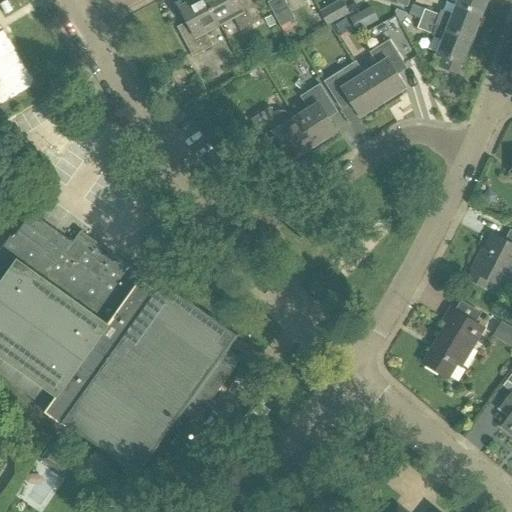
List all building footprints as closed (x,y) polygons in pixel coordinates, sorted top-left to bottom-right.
[(206,33),(221,25),(207,0),(195,0),(181,8),(191,27),(180,33),(193,57),(213,46),(206,33)] [(207,0),(221,25),(234,18),(241,31),(261,21),(250,0),(240,0),(239,1),(238,0),(207,0)] [(281,28),(295,20),(284,0),(272,0),(268,3),(281,28)] [(459,0),(458,5),(484,15),(489,0),(459,0)] [(474,40),(484,15),(458,5),(453,16),(448,30),(474,40)] [(357,32),(378,20),(371,7),(349,18),(357,32)] [(448,30),(453,16),(441,10),(439,16),(425,10),(417,29),(444,40),(438,55),(445,57),(440,68),(457,75),(461,64),(464,66),(474,40),(448,30)] [(335,25),(342,36),(353,29),(345,18),(335,25)] [(0,32),(0,107),(0,108),(36,85),(3,31),(0,32)] [(365,74),(384,102),(406,89),(395,71),(405,64),(389,40),(370,53),(378,66),(365,74)] [(384,102),(365,74),(365,75),(356,61),(324,82),(339,106),(349,99),(361,117),(384,102)] [(296,118),(314,147),(337,133),(326,115),(335,109),(320,85),(300,97),(309,110),(297,117),(296,118)] [(296,118),(297,117),(295,115),(291,114),(288,112),(284,112),(281,112),(277,112),(274,113),(271,108),(252,120),(255,126),(270,149),(280,143),(291,161),(314,147),(296,118)] [(75,244),(34,214),(16,239),(13,236),(0,254),(0,375),(51,412),(49,415),(66,427),(68,424),(140,476),(162,445),(176,455),(243,360),(229,350),(239,336),(205,312),(166,283),(162,288),(114,254),(83,232),(75,244)] [(511,238),(509,245),(494,237),(487,251),(484,249),(473,270),(476,271),(470,281),(485,289),(488,282),(503,289),(511,271),(511,238)] [(462,367),(485,328),(452,308),(445,320),(450,323),(425,364),(450,378),(458,365),(462,367)] [(511,327),(502,322),(493,336),(494,337),(511,347),(511,327)] [(511,416),(504,426),(511,432),(511,393),(500,408),(511,416)] [(61,454),(50,446),(43,456),(54,463),(61,454)]
